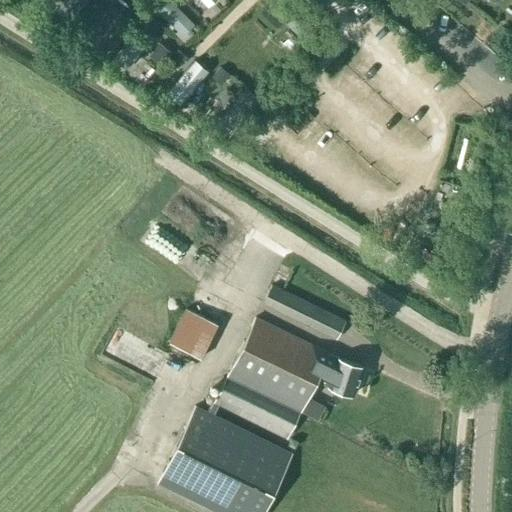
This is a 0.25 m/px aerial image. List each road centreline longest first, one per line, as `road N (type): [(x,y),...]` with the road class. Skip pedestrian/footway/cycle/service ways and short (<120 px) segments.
road 1 (residential): [(0,15),(500,325)]
road 2 (tertiary): [(478,511),(500,325)]
road 3 (residential): [(511,98),(469,75),(390,0)]
